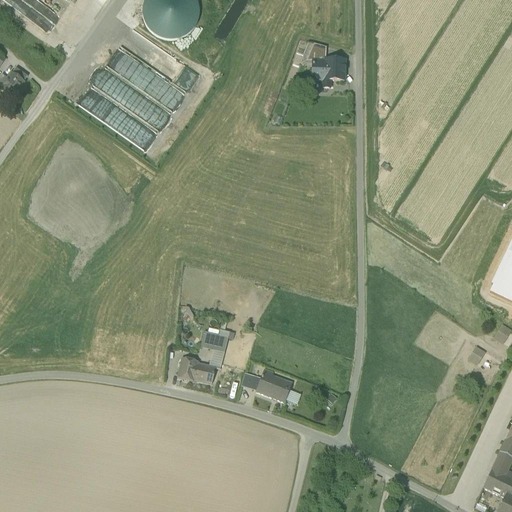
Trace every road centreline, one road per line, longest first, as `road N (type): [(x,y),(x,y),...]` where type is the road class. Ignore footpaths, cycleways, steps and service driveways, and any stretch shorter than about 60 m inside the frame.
road 1 (unclassified): [(339,446),(359,365),(358,0)]
road 2 (unclassified): [(0,381),(51,372),(109,381),(310,432)]
road 3 (unclassified): [(0,160),(112,0)]
road 4 (unclassified): [(339,446),(462,511)]
